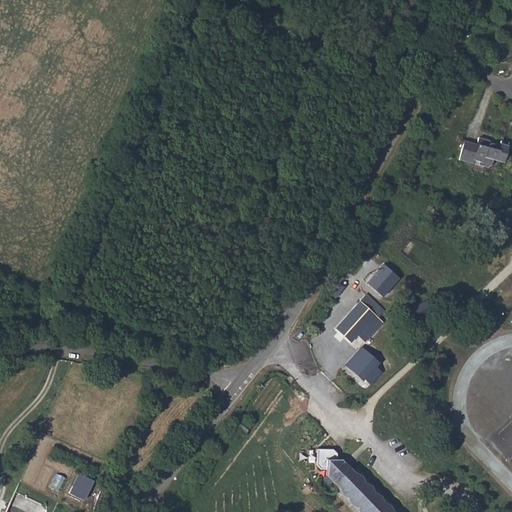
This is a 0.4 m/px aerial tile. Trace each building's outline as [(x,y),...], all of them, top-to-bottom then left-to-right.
[(475,141),(463,137),(457,155),(470,160),(471,158),(478,160),(480,165),(485,166),(490,162),(491,159),(500,162),(506,143),(498,141),(496,147),(485,141),(486,140),(486,139),(476,136),(475,141)] [(399,276),(384,265),(367,289),(383,302),(399,276)] [(379,322),(357,302),(331,329),(357,348),(379,322)] [(370,385),(387,368),(362,348),(343,368),(370,385)] [(240,419),(234,428),(242,433),(248,425),(240,419)] [(381,503),(375,493),(370,491),(365,483),(360,481),(356,474),(348,471),(345,467),(338,459),(322,458),(322,474),(340,492),(347,503),(353,505),(356,511),(389,511),(386,505),(381,503)] [(91,486),(78,477),(66,495),(79,504),(91,486)]
